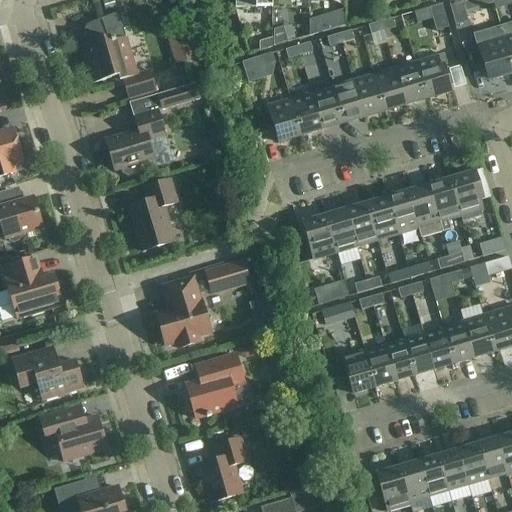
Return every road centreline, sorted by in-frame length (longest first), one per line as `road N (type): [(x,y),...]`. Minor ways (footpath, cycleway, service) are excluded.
road 1 (residential): [(167,511),(20,0)]
road 2 (residential): [(283,177),(491,118)]
road 3 (residential): [(365,426),(511,381)]
